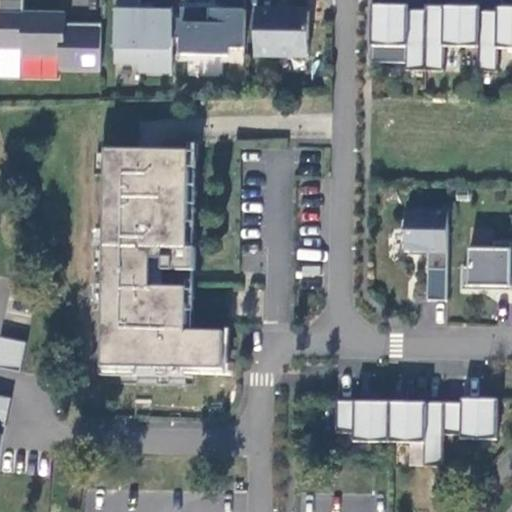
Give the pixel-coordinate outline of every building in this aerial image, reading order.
[(63,68),(103,70),(104,23),(82,22),(82,29),(68,29),(68,22),(68,11),(27,10),(27,0),(1,0),(1,47),(25,48),(25,55),(63,57),(63,68)] [(143,0),(119,0),(118,61),(142,61),(142,69),(175,70),(176,10),(157,9),(143,9),(143,1),(143,0)] [(212,6),(186,5),(185,52),(230,54),(231,46),(247,47),(248,8),(231,8),(231,13),(212,12),(212,6)] [(426,73),(427,12),(410,12),(410,8),(374,7),(373,49),(408,49),(407,72),(426,73)] [(481,8),(427,8),(427,12),(426,73),(445,73),(446,49),(481,48),(481,13),(481,8)] [(511,8),(499,8),(499,13),(481,13),(481,48),(480,73),(500,73),(500,50),(511,50),(511,8)] [(257,54),(309,54),(310,10),(258,9),(257,54)] [(193,149),(109,147),(105,381),(196,382),(196,367),(226,367),(227,330),(189,329),(190,285),(165,285),(154,285),(154,256),(166,256),(165,268),(197,268),(198,245),(191,246),(193,149)] [(429,301),(448,301),(450,211),(407,211),(407,252),(430,253),(429,301)] [(511,243),(494,243),(494,250),(471,249),(470,268),(464,268),(464,291),(484,291),(484,287),(492,287),(492,291),(511,291),(511,243)] [(165,285),(165,268),(166,256),(154,256),(154,285),(165,285)] [(29,342),(1,337),(0,344),(0,367),(23,372),(29,342)] [(13,399),(0,396),(0,424),(8,426),(13,399)] [(446,402),(445,434),(462,434),(462,438),(499,439),(499,399),(464,398),(465,402),(446,402)] [(391,441),(392,401),(338,400),(338,431),(373,432),(373,441),(391,441)] [(446,402),(392,401),(391,441),(426,442),(425,465),(445,466),(445,434),(446,402)]
